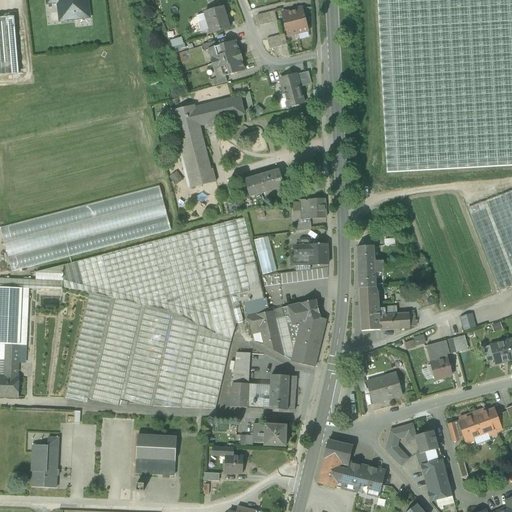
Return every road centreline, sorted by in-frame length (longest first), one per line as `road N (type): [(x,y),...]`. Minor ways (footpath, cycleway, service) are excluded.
road 1 (residential): [(0,503),(203,510),(279,476),(305,482)]
road 2 (primary): [(336,348),(344,248),(333,54)]
road 3 (unclassified): [(336,348),(362,350),(511,292)]
road 4 (residential): [(434,403),(459,494),(473,501),(511,486)]
